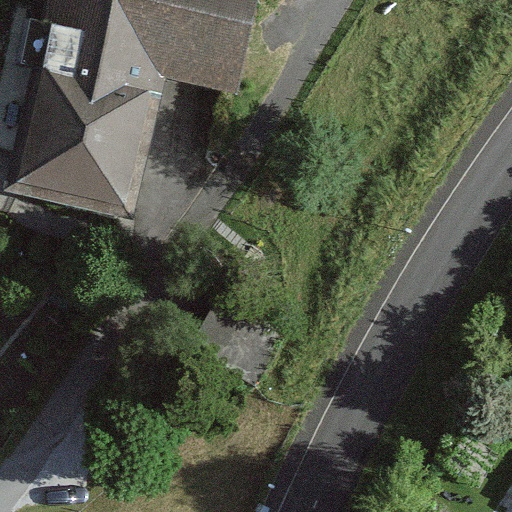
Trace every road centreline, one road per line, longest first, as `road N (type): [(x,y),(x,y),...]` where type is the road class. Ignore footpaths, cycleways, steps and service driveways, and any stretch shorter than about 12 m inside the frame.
road 1 (residential): [(321,0),(253,140),(96,353),(42,452)]
road 2 (residential): [(511,157),(308,511)]
